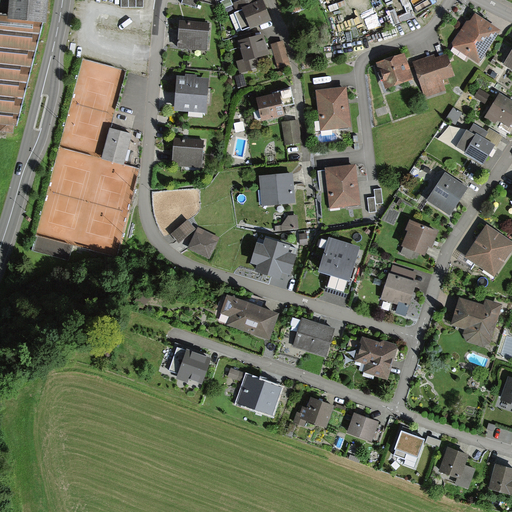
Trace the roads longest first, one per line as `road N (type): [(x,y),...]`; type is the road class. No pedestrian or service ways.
road 1 (residential): [(161,0),(143,200),(162,248),(196,268),(418,338)]
road 2 (secondary): [(0,246),(40,116),(62,0)]
road 3 (residential): [(179,333),(394,410)]
road 4 (residential): [(449,0),(426,29),(361,61),(373,178)]
road 5 (residential): [(511,151),(448,248),(418,338)]
road 6 (residential): [(270,0),(291,55),(308,189)]
road 7 (residential): [(394,410),(511,449)]
